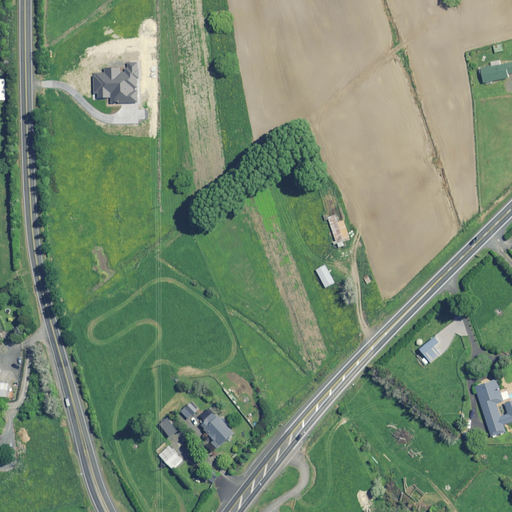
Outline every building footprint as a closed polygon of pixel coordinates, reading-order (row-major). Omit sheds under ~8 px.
[(503,51),(501,44),(493,46),(495,53),(503,51)] [(500,60),(490,62),(491,67),(480,69),(482,79),(483,83),(509,78),(508,74),(511,73),(511,62),(501,65),(500,60)] [(111,97),(111,102),(138,102),(137,78),(139,78),(139,69),(138,69),(138,62),(128,62),(129,68),(125,68),(125,72),(120,72),(120,68),(105,68),(105,72),(96,73),(96,75),(94,75),(94,93),(98,93),(98,97),(111,97)] [(345,246),(343,242),(350,240),(343,220),(337,221),(335,216),(328,218),(336,241),(333,242),(334,245),(338,243),(339,247),(345,246)] [(335,283),(326,265),(316,270),(326,288),(335,283)] [(435,336),(420,348),(430,361),(440,354),(434,345),(439,341),(435,336)] [(497,380),(475,387),(492,436),(506,432),(503,424),(511,421),(511,399),(504,402),(508,414),(501,417),(497,403),(504,401),(497,380)] [(8,384),(0,383),(0,396),(7,397),(8,384)] [(198,411),(191,404),(182,412),(189,420),(198,411)] [(235,434),(219,417),(218,418),(214,414),(202,425),(206,429),(205,430),(215,441),(212,443),(218,450),(235,434)] [(178,432),(169,419),(160,425),(170,438),(178,432)] [(169,447),(159,455),(173,470),(183,461),(169,447)]
